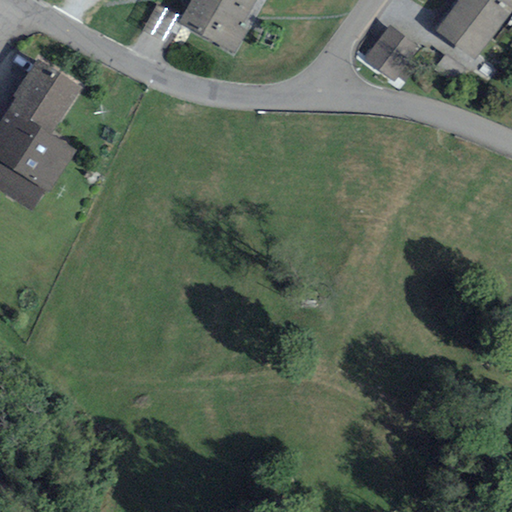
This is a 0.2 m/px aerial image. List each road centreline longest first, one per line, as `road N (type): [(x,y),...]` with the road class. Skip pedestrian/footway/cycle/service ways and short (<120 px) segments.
road 1 (tertiary): [(25,7),(185,85),(236,96),(310,94)]
road 2 (unclassified): [(310,94),(443,118),(511,146)]
